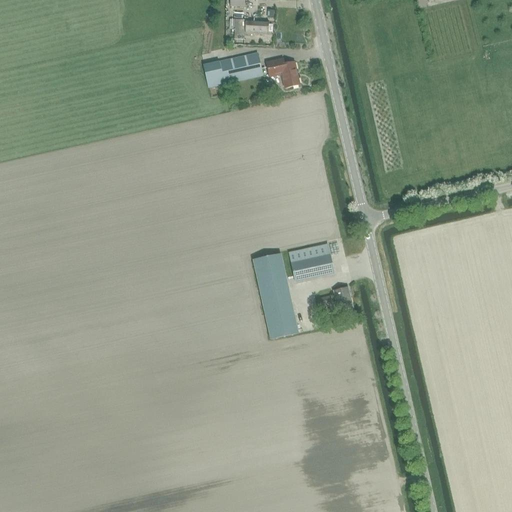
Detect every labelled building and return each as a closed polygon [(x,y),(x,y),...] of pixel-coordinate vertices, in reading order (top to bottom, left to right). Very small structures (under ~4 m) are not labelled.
[(246,21),(230,20),(230,29),(235,29),(234,40),(245,40),(245,35),(267,36),(267,20),(246,19),(246,21)] [(258,54),(220,63),(203,67),(207,89),(225,85),(263,76),(258,54)] [(281,61),(267,64),(270,78),(282,75),(286,90),(299,87),(294,64),(282,67),(281,61)] [(295,282),(334,275),(328,246),(289,254),(295,282)] [(270,340),(298,334),(281,256),(253,262),(270,340)] [(339,312),(353,308),(348,288),(334,292),(339,312)] [(322,307),(332,304),(330,297),(320,299),(322,307)]
